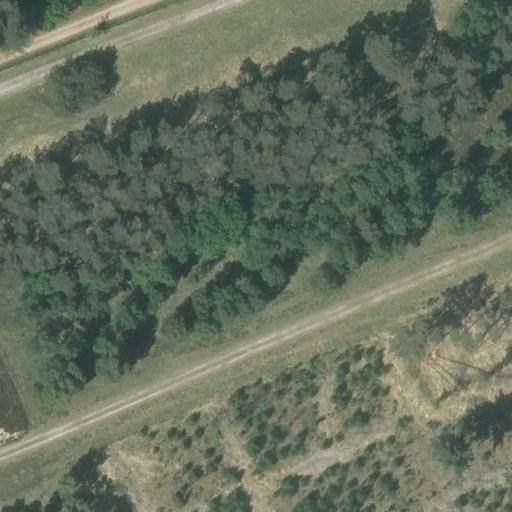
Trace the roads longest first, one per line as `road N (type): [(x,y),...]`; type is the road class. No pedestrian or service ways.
road 1 (track): [(0,458),(511,239)]
road 2 (track): [(0,88),(226,0)]
road 3 (track): [(159,0),(0,62)]
